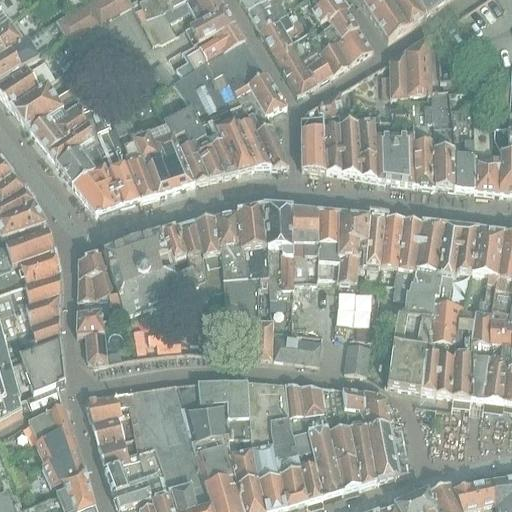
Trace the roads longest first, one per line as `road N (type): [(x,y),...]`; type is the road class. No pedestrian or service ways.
road 1 (residential): [(72,230),(106,236),(260,196),(294,198)]
road 2 (residential): [(294,111),(224,0)]
road 3 (residential): [(107,511),(71,393)]
